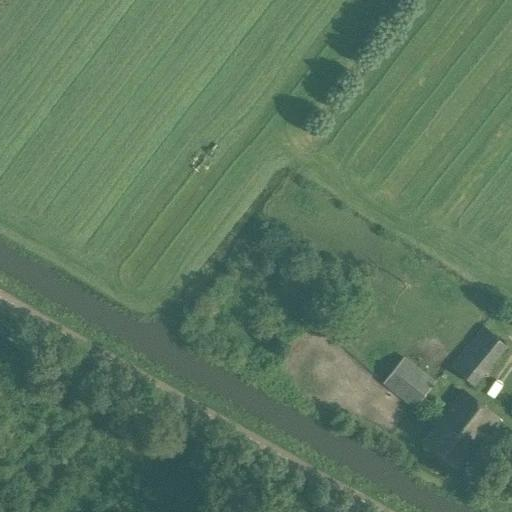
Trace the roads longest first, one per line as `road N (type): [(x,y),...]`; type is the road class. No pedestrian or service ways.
road 1 (tertiary): [(371,511),(0,298)]
road 2 (track): [(254,511),(185,461),(143,457),(113,468),(84,511)]
road 3 (track): [(0,372),(19,405),(71,407),(121,438),(132,460)]
